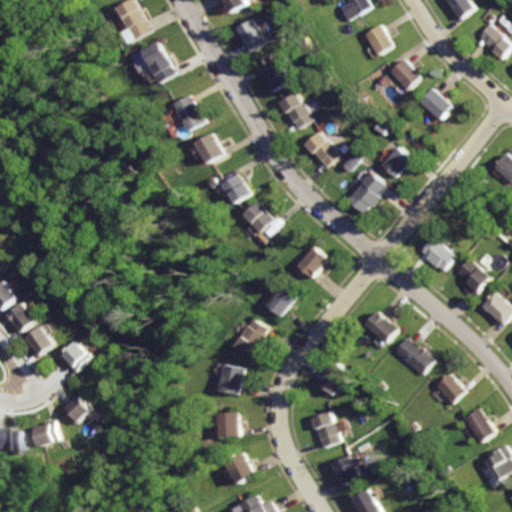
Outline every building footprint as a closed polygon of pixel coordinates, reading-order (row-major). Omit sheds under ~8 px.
[(135,0),(133,0),(120,7),(126,17),(123,19),(129,28),(131,27),(137,38),(152,30),(135,0)] [(219,0),(223,6),(225,4),(231,13),(247,3),(245,0),(219,0)] [(373,0),(351,0),(353,2),(343,8),(351,22),(377,6),(373,0)] [(479,0),(457,0),(469,18),(485,8),(479,0)] [(253,18),(235,29),(249,51),(266,41),(253,18)] [(385,24),(369,33),(381,54),(397,45),(385,24)] [(511,33),(499,24),(489,37),(495,41),(493,43),(502,50),(500,52),(511,59),(511,57),(511,33)] [(162,41),(145,51),(152,64),(150,65),(161,83),(177,73),(166,54),(169,52),(162,41)] [(407,58),(393,71),(410,89),(424,75),(407,58)] [(276,60),(260,69),(273,90),(288,81),(276,60)] [(436,87),(422,102),(442,119),(455,104),(436,87)] [(295,93),(279,102),(295,128),(311,119),(295,93)] [(191,94),(176,103),(192,130),(207,121),(191,94)] [(214,131),(197,141),(210,163),(227,153),(214,131)] [(317,132),(303,144),(324,167),(337,155),(317,132)] [(400,146),(385,164),(400,176),(415,159),(400,146)] [(353,153),(342,165),(349,172),(360,160),(353,153)] [(511,153),(499,167),(511,178),(511,153)] [(371,170),(361,181),(363,183),(349,199),(367,215),(382,197),(380,194),(388,185),(371,170)] [(236,173),(222,183),(236,203),(251,193),(236,173)] [(258,202),(245,216),(262,232),(275,219),(258,202)] [(435,238),(424,252),(429,256),(428,257),(440,267),(442,264),(447,269),(458,256),(435,238)] [(314,247),(299,265),(314,277),(329,258),(314,247)] [(473,259),(462,272),(473,281),(467,288),(478,297),(495,276),(473,259)] [(10,281),(0,291),(0,301),(9,311),(24,296),(10,281)] [(285,286),(270,304),(285,315),(299,298),(285,286)] [(511,300),(501,291),(488,306),(510,325),(511,322),(511,300)] [(28,304),(14,315),(27,332),(41,321),(28,304)] [(381,309),(369,324),(390,342),(402,328),(381,309)] [(254,319),(238,346),(254,356),(270,328),(254,319)] [(46,325),(31,337),(44,354),(59,343),(46,325)] [(412,337),(400,352),(426,373),(438,358),(412,337)] [(84,342),(71,355),(77,361),(74,363),(83,372),(98,356),(84,342)] [(338,362),(320,381),(335,395),(353,376),(338,362)] [(229,364),(224,390),(242,394),(247,367),(229,364)] [(456,373),(443,385),(458,402),(472,390),(456,373)] [(90,395),(73,408),(85,423),(102,409),(90,395)] [(486,408),(471,418),(486,442),(501,432),(486,408)] [(329,410),(311,417),(316,429),(318,428),(325,446),(340,440),(329,410)] [(222,412),(224,436),(242,435),(241,411),(222,412)] [(42,428),(47,444),(66,438),(61,419),(49,422),(50,426),(42,428)] [(5,428),(6,449),(29,448),(28,430),(19,430),(19,428),(5,428)] [(511,445),(511,444),(496,453),(499,456),(492,461),(503,479),(511,473),(511,445)] [(246,451),(230,461),(243,483),(259,473),(246,451)] [(350,455),(333,463),(344,485),(360,477),(355,467),(362,464),(357,455),(351,458),(350,455)] [(382,511),(368,488),(352,497),(360,511),(382,511)] [(260,494),(243,503),(247,511),(279,511),(272,499),(265,503),(260,494)]
